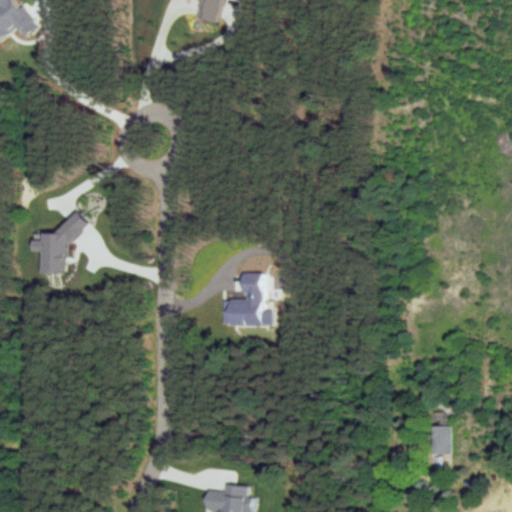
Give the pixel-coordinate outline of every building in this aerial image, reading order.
[(0,0),(0,39),(18,28),(23,36),(38,27),(23,4),(18,7),(13,0),(0,0)] [(41,272),(66,273),(67,242),(82,242),(82,216),(60,216),(60,232),(41,232),(41,239),(32,239),(32,251),(41,251),(41,272)] [(273,324),(273,308),(265,308),(264,272),(244,272),(244,299),(225,299),(225,324),(273,324)] [(432,453),(450,453),(450,425),(431,425),(432,453)] [(250,511),(252,497),(247,496),(248,486),(225,484),(225,491),(208,489),(206,509),(215,510),(214,511),(250,511)]
